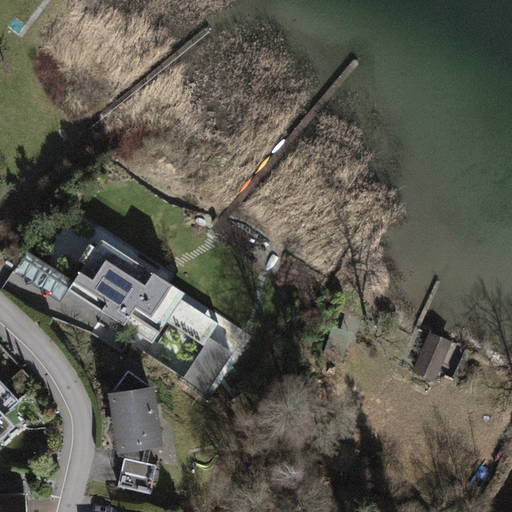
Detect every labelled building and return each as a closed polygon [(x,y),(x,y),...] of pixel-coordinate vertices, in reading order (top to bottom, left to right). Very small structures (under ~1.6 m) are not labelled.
[(0,0),(0,46),(6,51),(45,0),(0,0)] [(219,318),(97,242),(69,287),(126,323),(133,313),(163,331),(171,318),(204,339),(184,371),(205,384),(231,344),(211,331),(219,318)] [(452,342),(430,330),(413,371),(434,381),(452,342)] [(109,395),(118,455),(163,448),(154,389),(151,390),(128,372),(111,395),(109,395)] [(0,442),(16,428),(5,417),(20,403),(0,381),(0,442)] [(353,477),(363,453),(318,434),(308,458),(353,477)] [(151,495),(157,467),(124,460),(118,488),(151,495)] [(0,511),(28,511),(28,503),(2,504),(1,496),(0,495),(0,511)]
